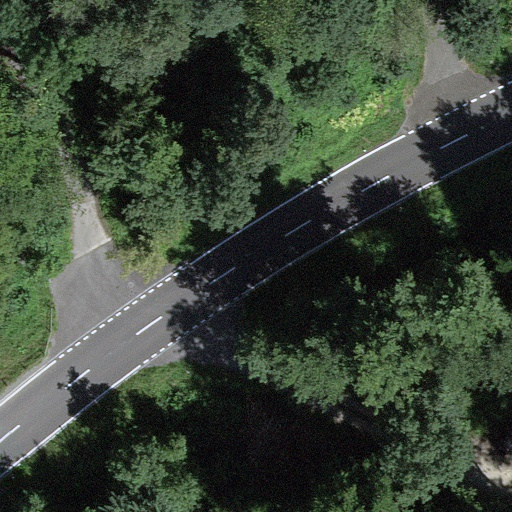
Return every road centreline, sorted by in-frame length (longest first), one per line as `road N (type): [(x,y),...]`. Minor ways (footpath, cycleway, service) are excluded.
road 1 (tertiary): [(511,111),(187,297),(0,440)]
road 2 (track): [(511,488),(239,350),(187,297)]
road 3 (track): [(134,334),(100,275),(64,131),(0,37)]
road 4 (track): [(464,135),(435,0)]
